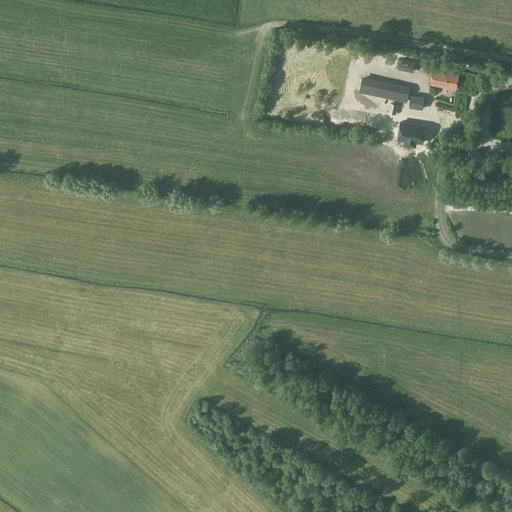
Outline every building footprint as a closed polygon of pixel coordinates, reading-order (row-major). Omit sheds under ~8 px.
[(400,63),(399,68),(408,70),(409,65),(410,60),(401,59),(400,63)] [(456,90),(459,72),(434,67),(431,85),(456,90)] [(362,77),(359,92),(407,102),(411,88),(362,77)] [(425,97),(411,95),(409,107),(423,109),(425,97)] [(390,104),(388,113),(395,114),(397,106),(390,104)] [(401,122),(399,139),(405,140),(404,145),(415,146),(416,142),(423,143),(425,125),(401,122)] [(457,153),(457,158),(460,159),(465,159),(465,157),(465,152),(465,150),(457,150),(457,153)] [(477,156),(474,174),(499,177),(501,159),(477,156)] [(511,160),(505,160),(503,169),(511,170),(511,167),(511,160)]
